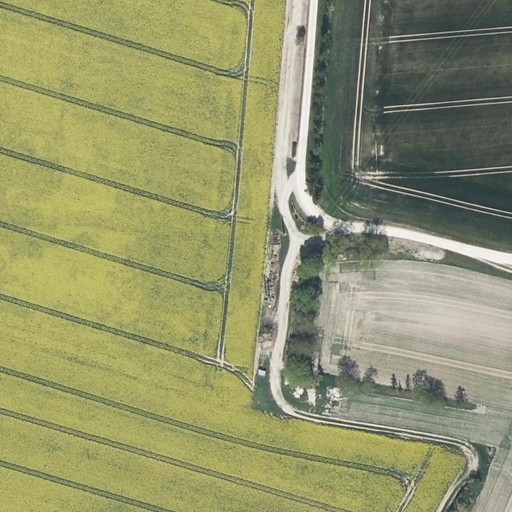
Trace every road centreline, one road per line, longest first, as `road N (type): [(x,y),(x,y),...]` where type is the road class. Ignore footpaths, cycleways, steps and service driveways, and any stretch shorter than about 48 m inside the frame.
road 1 (track): [(511,274),(406,244),(303,238),(288,249),(277,397),(297,413),(461,447),(464,472),(438,511)]
road 2 (track): [(511,256),(402,226),(334,223),(311,210),(299,164),(311,0)]
road 3 (track): [(303,238),(289,220),(281,184),(292,0)]
